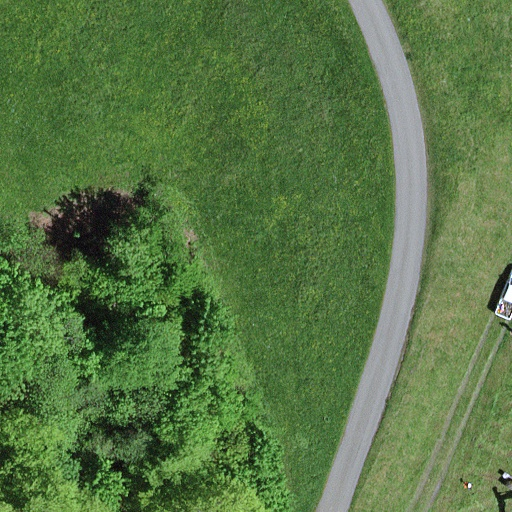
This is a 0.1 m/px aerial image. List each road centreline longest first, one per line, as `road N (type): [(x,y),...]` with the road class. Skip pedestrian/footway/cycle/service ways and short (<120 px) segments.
road 1 (unclassified): [(333,511),(416,241),(417,155),(369,0)]
road 2 (track): [(417,511),(511,291)]
